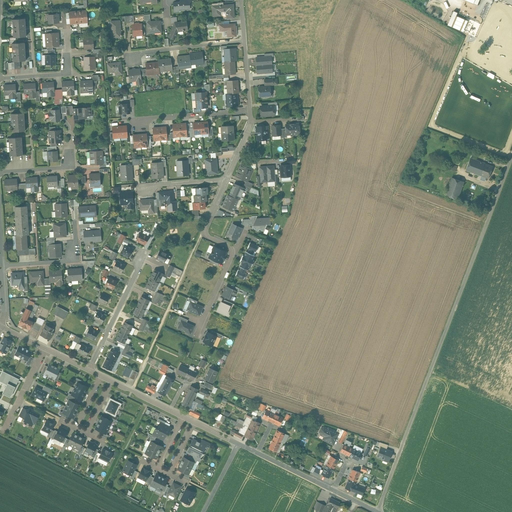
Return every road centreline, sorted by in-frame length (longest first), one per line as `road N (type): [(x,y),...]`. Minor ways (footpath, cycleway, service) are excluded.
road 1 (unclassified): [(376,511),(511,154)]
road 2 (residential): [(91,371),(144,259)]
